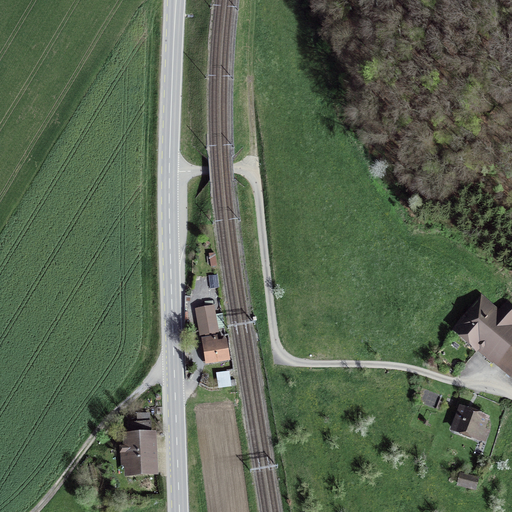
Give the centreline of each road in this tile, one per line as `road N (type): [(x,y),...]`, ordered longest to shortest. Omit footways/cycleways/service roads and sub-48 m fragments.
road 1 (secondary): [(180,511),(167,108),(173,0)]
road 2 (track): [(38,511),(173,363)]
